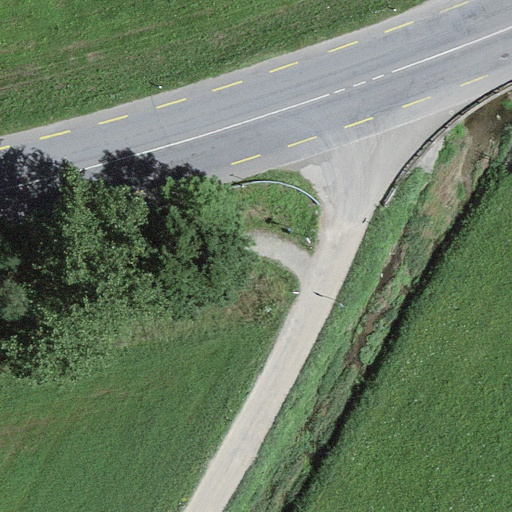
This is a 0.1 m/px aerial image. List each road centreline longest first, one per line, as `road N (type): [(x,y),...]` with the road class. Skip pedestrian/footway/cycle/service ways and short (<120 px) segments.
road 1 (secondary): [(511,22),(411,61),(0,186)]
road 2 (track): [(411,61),(322,275),(195,511)]
road 3 (track): [(0,301),(223,246),(278,248),(322,275)]
